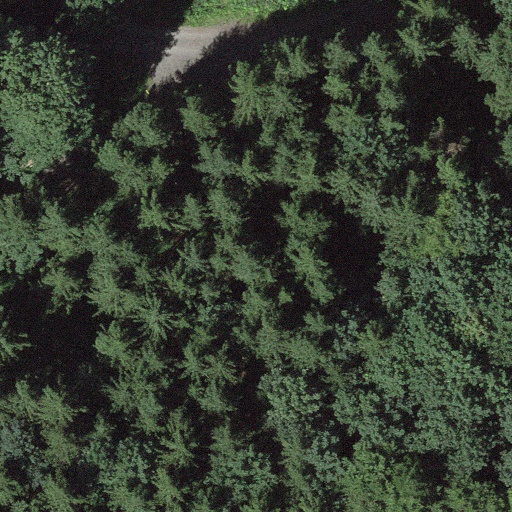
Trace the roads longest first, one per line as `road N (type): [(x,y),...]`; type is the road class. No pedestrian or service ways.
road 1 (track): [(0,250),(230,56),(511,7)]
road 2 (track): [(230,56),(0,39)]
